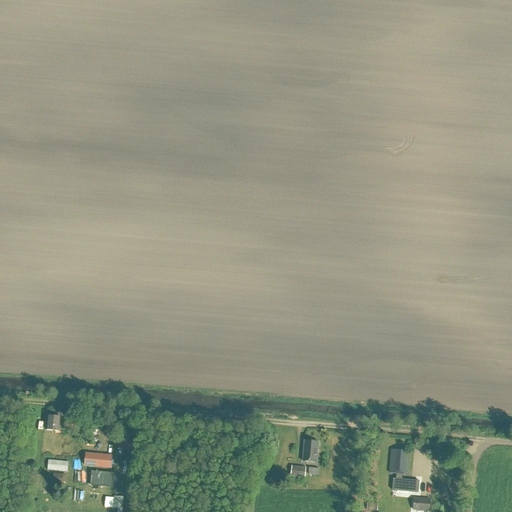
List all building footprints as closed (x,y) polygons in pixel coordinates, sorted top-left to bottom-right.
[(48,417),(46,431),(59,432),(60,418),(48,417)] [(299,441),(286,439),(283,465),(274,464),(273,472),(287,474),(288,464),(296,465),(299,441)] [(305,442),(303,462),(317,463),(318,443),(305,442)] [(391,450),(390,474),(396,474),(396,479),(393,479),(392,490),(418,493),(419,481),(402,480),(402,475),(406,475),(407,458),(405,458),(405,451),(391,450)] [(85,454),(84,467),(111,470),(112,456),(85,454)] [(305,478),(306,467),(292,466),(291,477),(305,478)] [(112,487),(113,474),(92,472),(90,485),(112,487)] [(66,475),(53,474),(53,483),(65,484),(66,475)] [(431,483),(430,494),(452,496),(453,485),(431,483)] [(430,500),(414,499),(413,510),(429,511),(430,500)]
